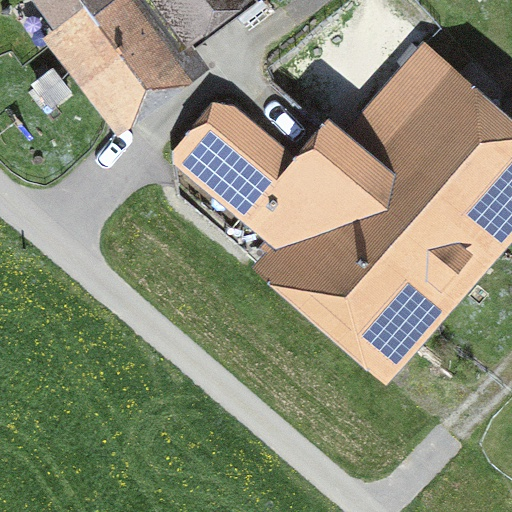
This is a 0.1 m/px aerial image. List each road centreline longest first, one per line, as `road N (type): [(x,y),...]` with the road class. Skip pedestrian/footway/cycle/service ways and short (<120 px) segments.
road 1 (unclassified): [(0,190),(368,511)]
road 2 (track): [(317,0),(59,240)]
road 3 (track): [(373,511),(511,374)]
